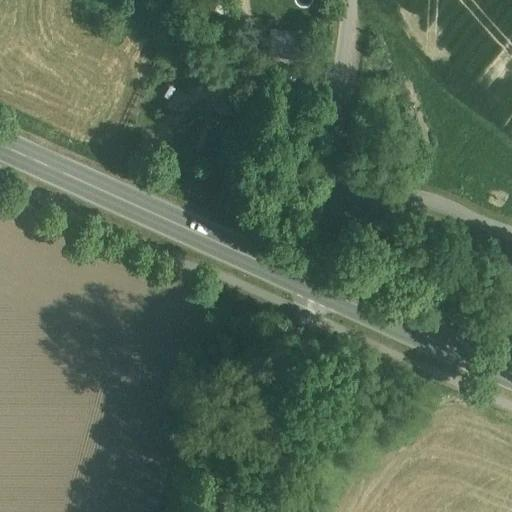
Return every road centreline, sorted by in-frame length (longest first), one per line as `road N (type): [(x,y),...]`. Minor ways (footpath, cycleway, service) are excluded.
road 1 (primary): [(0,144),(319,287)]
road 2 (track): [(358,0),(319,287)]
road 3 (unclassified): [(319,287),(265,511)]
road 4 (primary): [(319,287),(511,373)]
